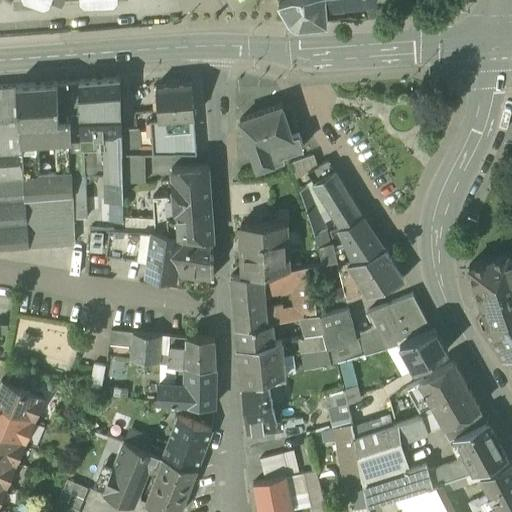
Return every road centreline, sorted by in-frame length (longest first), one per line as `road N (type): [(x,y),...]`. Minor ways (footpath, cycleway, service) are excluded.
road 1 (secondary): [(501,42),(320,53),(208,48)]
road 2 (residential): [(208,48),(223,315)]
road 3 (secondary): [(441,293),(446,213),(488,105),(501,42)]
road 4 (residential): [(441,293),(308,97)]
road 5 (residential): [(0,282),(223,315)]
road 6 (secondary): [(208,48),(0,62)]
road 7 (residential): [(223,315),(233,438),(229,511)]
road 8 (secondary): [(511,415),(441,293)]
